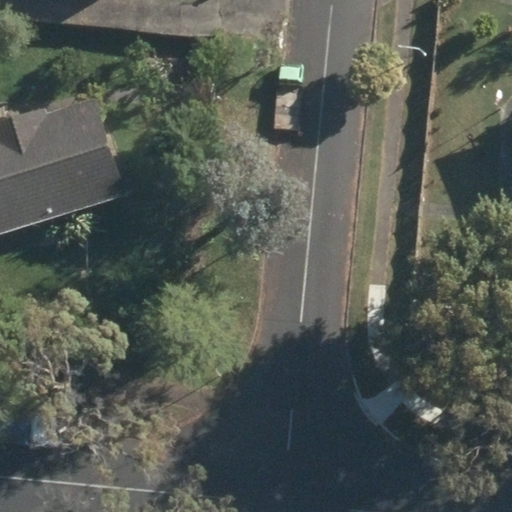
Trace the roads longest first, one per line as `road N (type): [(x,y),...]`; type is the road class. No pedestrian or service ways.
road 1 (residential): [(332,0),(284,488)]
road 2 (residential): [(284,488),(0,465)]
road 3 (residential): [(502,511),(284,488)]
